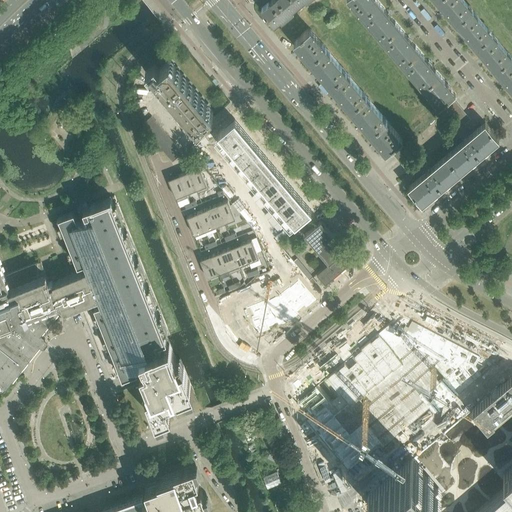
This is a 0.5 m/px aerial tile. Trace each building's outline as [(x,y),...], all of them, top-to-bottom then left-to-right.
[(300,3),(296,0),(271,0),(261,8),(274,23),(274,22),(275,24),(300,3)] [(349,0),(363,16),(379,2),(377,0),(349,0)] [(473,11),(463,0),(438,0),(437,1),(441,6),(442,6),(445,10),(444,11),(447,15),(448,14),(452,19),(456,24),(473,11)] [(391,16),(390,14),(388,12),(387,13),(383,8),(384,8),(379,2),(363,16),(383,40),(399,26),(395,21),(395,22),(391,17),(391,16)] [(492,34),(481,21),(473,11),(456,24),(461,30),(461,29),(465,34),(464,35),(467,38),(468,38),(472,42),(471,42),(476,48),(492,34)] [(412,40),(410,38),(409,36),(407,37),(403,32),(404,32),(399,26),(383,40),(403,64),(420,50),(415,45),(415,46),(411,41),(412,40)] [(326,47),(318,38),(310,29),(309,30),(308,29),(301,35),(302,36),(294,42),(299,48),(298,49),(301,52),(302,52),(305,55),(305,56),(309,61),(326,47)] [(511,57),(500,44),(492,34),(476,48),(480,53),(481,53),(484,57),(483,58),(486,61),(488,61),(491,65),(495,71),(511,57)] [(346,71),(326,47),(309,61),(314,66),(318,71),(317,72),(320,75),(322,75),(326,79),(325,80),(330,85),(346,71)] [(194,88),(191,84),(188,81),(188,80),(187,80),(182,74),(182,73),(181,73),(176,66),(175,66),(170,59),(169,58),(167,56),(165,57),(160,50),(143,65),(145,68),(151,74),(153,73),(197,124),(213,110),(212,110),(207,103),(206,102),(200,96),(201,96),(200,95),(194,88)] [(432,64),(430,62),(429,60),(428,61),(424,56),(420,50),(403,64),(423,88),(440,75),(435,69),(435,70),(431,65),(432,64)] [(511,57),(495,71),(500,76),(504,80),(503,81),(506,85),(507,84),(510,88),(510,89),(511,90),(511,57)] [(366,95),(346,71),(330,85),(334,90),(338,95),(338,96),(339,98),(341,99),(342,99),(346,103),(345,104),(350,109),(366,95)] [(451,87),(449,85),(448,83),(447,84),(444,80),(440,75),(423,88),(439,107),(441,106),(450,98),(455,94),(450,88),(451,87)] [(386,119),(366,95),(350,109),(354,115),(355,114),(359,119),(358,120),(361,123),(362,123),(366,128),(365,128),(370,133),(386,119)] [(445,108),(453,101),(450,98),(441,106),(443,105),(445,108)] [(449,113),(459,105),(455,100),(453,101),(445,108),(449,113)] [(453,117),(463,109),(459,105),(449,113),(453,117)] [(457,122),(466,114),(463,109),(453,117),(457,122)] [(460,126),(470,118),(466,114),(457,122),(460,126)] [(146,129),(156,121),(152,115),(142,124),(146,129)] [(219,132),(214,136),(290,227),(294,223),(311,210),(235,119),(219,132)] [(402,138),(394,129),(386,119),(370,133),(374,139),(375,138),(378,142),(377,143),(380,146),(381,146),(386,152),(392,147),(401,139),(402,138)] [(150,133),(160,125),(156,121),(146,129),(150,133)] [(460,170),(487,147),(499,138),(485,122),(447,154),(460,170)] [(154,138),(164,130),(160,125),(150,133),(154,138)] [(157,142),(167,134),(164,130),(154,138),(157,142)] [(161,147),(171,139),(167,134),(157,142),(161,147)] [(165,152),(175,143),(171,139),(161,147),(165,152)] [(394,150),(402,144),(400,141),(401,140),(401,139),(392,147),(394,150)] [(169,157),(179,148),(175,143),(165,152),(169,157)] [(406,149),(402,144),(394,150),(395,151),(392,152),(396,157),(406,149)] [(172,160),(182,152),(179,148),(169,157),(172,160)] [(400,161),(410,153),(406,149),(396,157),(400,161)] [(404,166),(414,158),(410,153),(400,161),(404,166)] [(422,202),(460,170),(447,154),(408,186),(422,202)] [(408,171),(417,162),(414,158),(404,166),(408,171)] [(199,166),(189,170),(196,189),(198,192),(208,188),(199,166)] [(189,170),(179,174),(186,193),(196,189),(189,170)] [(179,174),(168,178),(177,200),(188,196),(186,193),(179,174)] [(161,322),(156,308),(150,294),(145,281),(139,267),(134,253),(128,239),(123,225),(117,211),(111,196),(88,205),(87,203),(86,202),(82,203),(83,205),(84,206),(83,207),(88,217),(78,221),(74,211),(74,210),(72,211),(59,216),(69,241),(78,264),(83,262),(87,260),(88,262),(90,267),(101,295),(103,302),(99,303),(94,305),(94,306),(99,318),(103,329),(113,353),(122,376),(138,370),(135,365),(143,361),(145,366),(140,368),(141,368),(146,381),(147,384),(150,392),(146,394),(151,407),(154,415),(156,419),(158,423),(166,420),(164,416),(171,413),(168,404),(166,399),(172,396),(173,398),(175,398),(177,397),(178,397),(185,394),(187,398),(195,395),(193,391),(194,391),(193,390),(183,365),(179,367),(169,342),(161,345),(159,340),(167,336),(161,322)] [(228,199),(217,203),(225,222),(235,218),(228,199)] [(217,203),(207,207),(215,226),(225,222),(217,203)] [(207,207),(197,211),(205,230),(215,226),(207,207)] [(197,211),(187,216),(194,234),(205,230),(197,211)] [(338,255),(343,250),(345,249),(321,220),(304,234),(329,263),(317,273),(325,282),(346,264),(338,255)] [(251,238),(241,242),(248,261),(259,257),(251,238)] [(241,242),(231,246),(238,265),(248,261),(241,242)] [(231,246),(221,250),(228,269),(230,273),(240,269),(240,268),(238,265),(231,246)] [(221,250),(211,254),(218,273),(228,269),(221,250)] [(211,254),(200,258),(207,277),(218,273),(211,254)] [(96,297),(101,295),(90,267),(86,268),(83,270),(53,282),(53,283),(50,284),(41,261),(41,260),(5,274),(0,260),(0,384),(6,389),(20,371),(45,340),(40,336),(41,334),(56,316),(59,312),(58,310),(63,308),(64,310),(96,297)] [(279,294),(248,311),(261,335),(292,319),(317,298),(298,277),(279,294)] [(397,320),(293,405),(331,451),(347,470),(378,445),(361,425),(346,438),(321,408),(336,395),(345,406),(397,364),(388,353),(398,345),(441,364),(421,380),(419,379),(411,386),(426,404),(435,414),(495,364),(397,320)] [(409,456),(366,492),(381,511),(506,511),(511,507),(511,369),(511,370),(470,404),(483,420),(489,415),(487,412),(505,396),(511,399),(511,463),(502,472),(510,482),(475,511),(411,511),(438,490),(409,456)] [(149,496),(144,498),(149,511),(184,511),(211,502),(208,494),(204,496),(201,488),(198,490),(196,482),(199,481),(197,478),(196,474),(200,472),(197,464),(193,465),(156,478),(157,481),(145,486),(148,492),(149,496)] [(149,511),(144,498),(143,494),(93,511),(149,511)]
